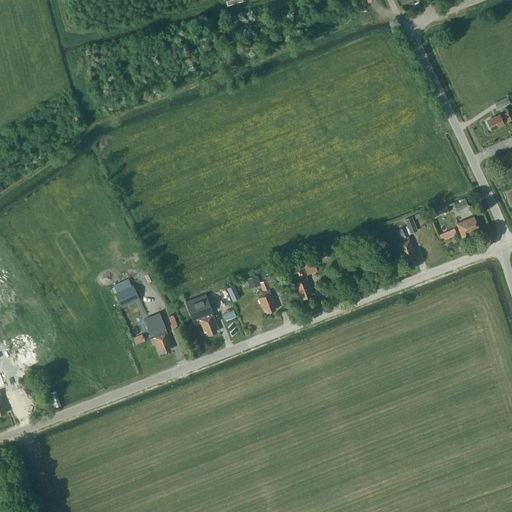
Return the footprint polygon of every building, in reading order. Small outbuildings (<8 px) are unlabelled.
[(494,103),(497,109),(510,103),(507,97),(494,103)] [(486,121),(490,130),(497,126),(497,127),(504,124),(504,123),(511,120),(509,115),(507,112),(500,116),(499,115),(493,118),(486,121)] [(509,152),(502,156),(506,164),(511,161),(511,150),(509,152)] [(454,204),(456,210),(468,206),(466,200),(454,204)] [(430,211),(433,218),(448,211),(445,204),(430,211)] [(409,237),(408,234),(417,231),(412,216),(404,219),(407,226),(405,226),(398,229),(399,231),(395,232),(395,233),(393,234),(395,239),(399,237),(402,245),(398,246),(402,257),(404,256),(405,259),(414,256),(413,255),(415,254),(411,241),(410,242),(409,238),(409,237)] [(469,232),(478,229),(473,217),(456,223),(462,238),(470,235),(469,232)] [(355,251),(359,262),(370,259),(367,247),(355,251)] [(310,252),(293,258),(295,265),(303,262),(306,268),(315,265),(310,252)] [(303,266),(296,269),(300,277),(301,277),(302,281),(295,284),(299,296),(302,295),(303,299),(311,296),(311,294),(313,293),(303,266)] [(269,288),(277,285),(273,274),(265,277),(266,280),(260,282),(263,290),(261,291),(263,296),(258,298),(263,310),(266,309),(267,312),(275,309),(274,308),(276,307),(271,293),(270,293),(269,288)] [(247,280),(250,287),(259,284),(256,276),(247,280)] [(113,285),(117,293),(131,286),(128,278),(113,285)] [(115,294),(121,307),(139,299),(133,285),(131,286),(117,293),(115,294)] [(232,301),(239,298),(234,285),(226,289),(232,301)] [(241,298),(247,313),(253,310),(248,296),(241,298)] [(207,298),(188,306),(193,320),(200,317),(201,321),(213,316),(212,313),(213,312),(207,298)] [(233,311),(223,315),(225,322),(236,318),(233,311)] [(162,320),(159,314),(150,317),(152,324),(147,326),(151,335),(154,334),(155,338),(154,338),(159,351),(162,350),(163,352),(171,349),(171,348),(173,347),(163,320),(162,320)] [(213,316),(201,321),(205,333),(207,332),(209,335),(216,332),(216,331),(218,330),(213,316)] [(132,337),(135,344),(144,340),(141,333),(132,337)]
